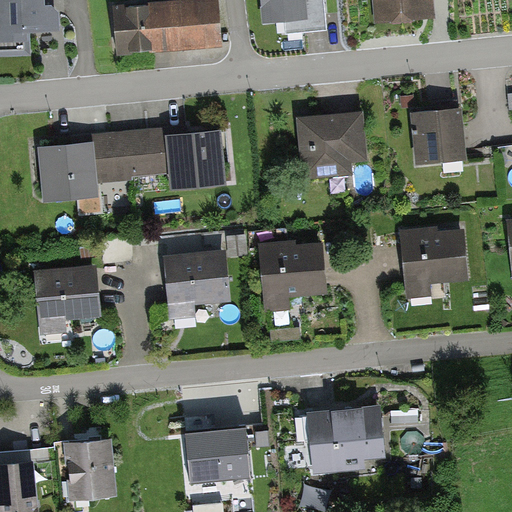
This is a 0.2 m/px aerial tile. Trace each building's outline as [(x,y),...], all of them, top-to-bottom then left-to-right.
[(220,0),(113,0),(117,43),(223,34),(220,0)] [(307,0),(261,0),(263,16),(309,12),(307,0)] [(426,0),(371,0),(374,24),(429,17),(426,0)] [(7,6),(10,52),(64,49),(62,3),(7,6)] [(268,33),(286,30),(284,16),(266,19),(268,33)] [(476,110),(413,116),(417,166),(480,160),(476,110)] [(370,116),(300,120),(304,182),(374,178),(370,116)] [(104,134),(105,149),(107,182),(178,178),(176,144),(175,129),(104,134)] [(232,141),(176,144),(178,178),(179,188),(235,185),(232,141)] [(105,149),(40,153),(43,200),(107,196),(107,182),(105,149)] [(468,230),(399,238),(405,292),(474,285),(468,230)] [(325,235),(259,242),(264,294),(331,287),(325,235)] [(229,240),(164,247),(170,303),(235,296),(229,240)] [(96,257),(34,263),(39,320),(101,313),(96,257)] [(384,396),(298,404),(303,460),(389,452),(384,396)] [(246,424),(186,430),(191,483),(252,477),(246,424)] [(112,432),(65,436),(70,491),(116,488),(112,432)] [(0,511),(41,511),(35,450),(0,453),(0,511)]
